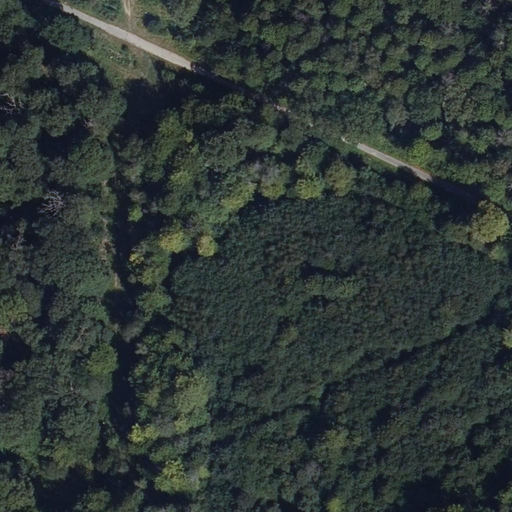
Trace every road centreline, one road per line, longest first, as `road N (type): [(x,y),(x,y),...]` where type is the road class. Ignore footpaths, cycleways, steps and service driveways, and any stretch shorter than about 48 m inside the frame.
road 1 (track): [(46,0),(511,216)]
road 2 (unknown): [(111,471),(127,36)]
